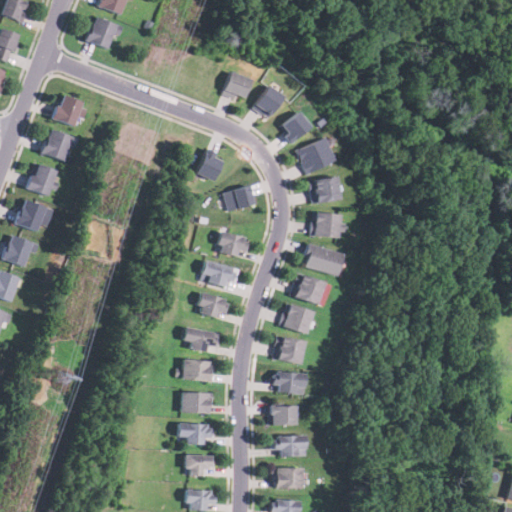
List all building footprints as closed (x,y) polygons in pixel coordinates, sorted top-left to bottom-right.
[(2,0),(0,7),(0,13),(17,20),(24,2),(19,0),(2,0)] [(120,0),(95,0),(94,4),(116,13),(120,0)] [(113,24),(91,14),(81,38),(103,47),(113,24)] [(0,59),(4,61),(15,34),(1,28),(0,30),(0,59)] [(231,97),(232,93),(242,96),(248,77),(226,70),(219,93),(231,97)] [(281,95),(264,84),(249,106),(265,117),(281,95)] [(79,102),(58,93),(48,116),(69,126),(79,102)] [(287,142),(308,125),(295,110),(279,124),(285,132),(281,135),(287,142)] [(71,145),(74,138),(46,127),(37,151),(59,159),(65,143),(71,145)] [(302,172),(332,161),(324,137),(293,148),(302,172)] [(202,147),(191,172),(210,180),(219,160),(212,157),(214,152),(202,147)] [(44,195),(53,169),(31,162),(23,188),(44,195)] [(335,199),(333,175),(306,178),(308,202),(335,199)] [(218,190),(225,213),(253,205),(246,183),(218,190)] [(41,205),(19,197),(10,222),(33,229),(41,205)] [(309,211),(309,235),(335,235),(335,211),(309,211)] [(232,251),(241,253),(246,238),(218,230),(212,248),(232,254),(232,251)] [(6,233),(0,249),(0,261),(19,268),(25,251),(32,254),(36,242),(6,233)] [(298,264),(332,275),(339,253),(305,242),(298,264)] [(199,259),(231,267),(227,281),(222,280),(220,287),(203,282),(205,275),(195,273),(199,259)] [(0,297),(7,300),(15,276),(0,270),(0,297)] [(313,303),(321,280),(295,272),(287,294),(313,303)] [(220,316),(226,299),(198,290),(193,308),(220,316)] [(302,333),(310,310),(285,302),(277,324),(302,333)] [(216,333),(182,324),(177,344),(211,352),(216,333)] [(269,357),(297,362),(301,339),(273,334),(269,357)] [(178,379),(207,379),(207,358),(178,358),(178,379)] [(300,371),(268,371),(268,391),(300,391),(300,371)] [(205,391),(178,391),(178,412),(205,412),(205,391)] [(292,403),(266,403),(266,424),(292,424),(292,403)] [(175,442),(205,443),(206,422),(175,422),(175,442)] [(301,433),(270,433),(270,454),(301,454),(301,433)] [(208,475),(208,453),(182,453),(182,475),(208,475)] [(298,466),(269,466),(269,486),(298,486),(298,466)] [(511,500),(511,473),(509,473),(503,498),(511,500)] [(210,509),(210,489),(182,489),(182,509),(210,509)] [(274,511),(295,511),(295,499),(267,499),(267,511),(274,511)]
